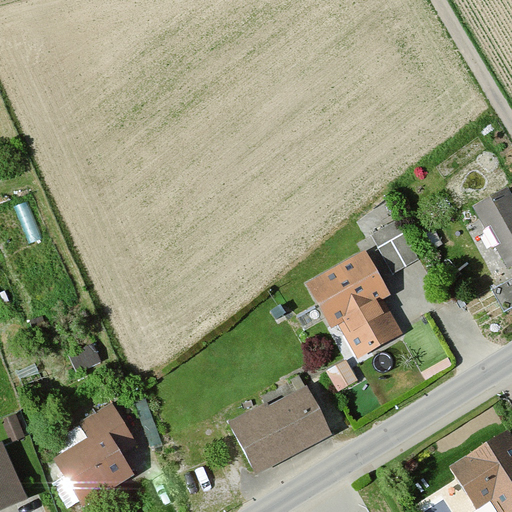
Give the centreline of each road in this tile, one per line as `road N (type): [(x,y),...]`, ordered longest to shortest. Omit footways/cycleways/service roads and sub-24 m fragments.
road 1 (unclassified): [(511,357),(269,511)]
road 2 (track): [(435,0),(511,128)]
